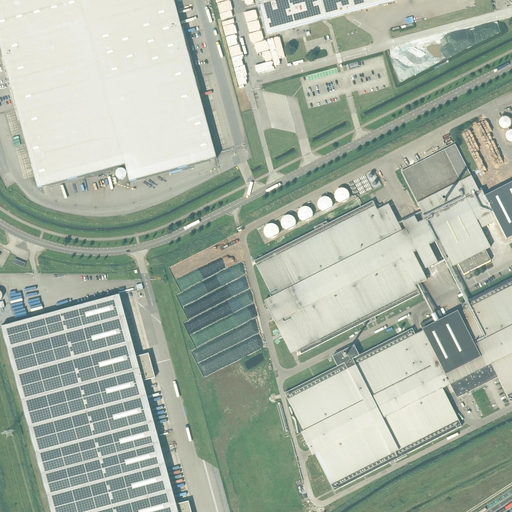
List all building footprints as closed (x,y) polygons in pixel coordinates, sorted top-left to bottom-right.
[(217,159),(174,0),(0,0),(0,47),(38,188),(125,165),(129,182),(217,159)] [(257,0),(267,35),(395,0),(257,0)] [(254,20),(261,18),(258,8),(251,10),(254,20)] [(266,40),(264,29),(263,29),(261,19),(250,22),(255,42),(266,40)] [(237,66),(249,64),(242,33),(230,36),(237,66)] [(283,55),(288,53),(284,44),(279,46),(276,37),(274,38),(276,44),(272,45),(277,57),(278,57),(277,55),(282,53),(283,55)] [(258,53),(268,50),(266,43),(256,45),(258,53)] [(243,71),(245,79),(247,79),(244,66),(239,67),(240,71),(243,71)] [(511,115),(503,119),(506,128),(511,125),(511,115)] [(479,192),(455,144),(401,172),(425,219),(418,223),(414,216),(402,222),(405,229),(402,231),(388,204),(377,210),(373,201),(327,224),(326,221),(314,227),(316,230),(254,261),(272,296),(264,301),(291,354),(299,350),(301,354),(363,323),(364,326),(376,320),(374,317),(419,294),(415,286),(427,280),(413,253),(417,251),(425,269),(438,262),(429,245),(439,240),(453,267),(458,264),(463,274),(491,261),(485,250),(490,248),(481,229),(497,221),(506,239),(511,236),(511,182),(484,196),(482,191),(479,192)] [(341,190),(338,192),(338,194),(338,197),(338,198),(339,199),(340,201),(342,202),(345,203),(348,202),(350,201),(352,199),(352,196),(352,193),(351,191),(348,189),(346,188),(344,188),(342,189),(341,190)] [(321,201),(324,210),(337,206),(334,197),(321,201)] [(293,216),(289,217),(291,221),(286,224),(289,229),(297,224),(293,216)] [(24,268),(26,263),(15,259),(13,263),(24,268)] [(511,278),(461,304),(464,310),(441,321),(438,316),(420,325),(423,331),(415,335),(412,329),(359,356),(354,345),(332,356),(338,367),(285,393),(304,431),(301,432),(313,454),(315,453),(334,491),(390,462),(390,464),(406,456),(405,454),(461,426),(442,389),(450,385),(457,398),(498,377),(510,402),(511,400),(511,278)] [(120,295),(1,327),(51,511),(191,511),(188,501),(177,505),(143,381),(155,378),(152,366),(152,365),(152,364),(151,363),(148,354),(136,357),(120,295)]
